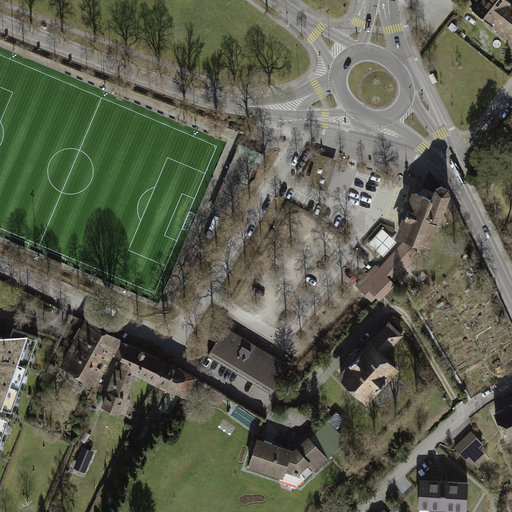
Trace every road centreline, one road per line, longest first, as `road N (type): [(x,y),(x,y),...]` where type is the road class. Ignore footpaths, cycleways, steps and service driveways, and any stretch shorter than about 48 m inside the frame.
road 1 (residential): [(183,357),(222,266),(275,184),(299,117)]
road 2 (tertiary): [(0,21),(247,106)]
road 3 (residential): [(0,267),(183,357)]
road 4 (residential): [(511,384),(464,413),(361,511)]
road 5 (tertiary): [(511,291),(450,164)]
road 6 (residential): [(183,357),(290,424)]
